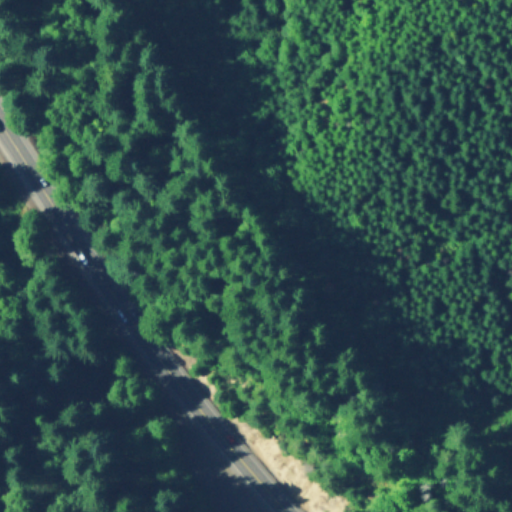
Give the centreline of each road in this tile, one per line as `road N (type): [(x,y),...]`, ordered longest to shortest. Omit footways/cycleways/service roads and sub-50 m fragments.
road 1 (track): [(475,420),(370,355),(311,294),(157,29)]
road 2 (trunk): [(212,420),(82,245),(0,117)]
road 3 (trunk): [(291,511),(212,420)]
